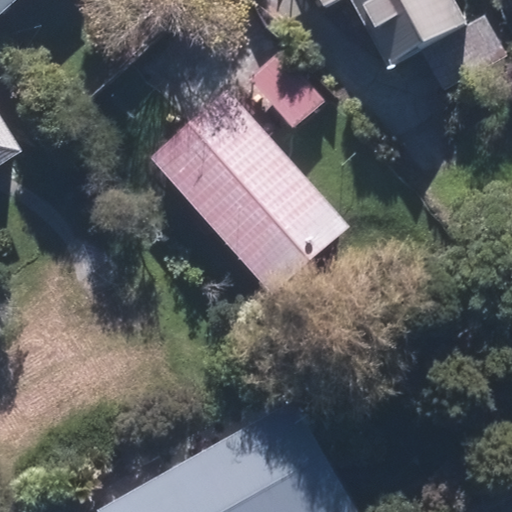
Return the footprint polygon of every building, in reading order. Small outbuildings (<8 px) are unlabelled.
[(0,0),(0,22),(25,0),(43,0),(46,2),(47,0),(0,0)] [(443,0),(296,0),(310,25),(334,12),(373,84),(463,36),(443,0)] [(279,57),(241,89),(285,140),(323,108),(279,57)] [(221,95),(134,168),(255,310),(341,238),(221,95)] [(0,175),(12,168),(0,147),(0,175)] [(342,511),(285,409),(97,511),(342,511)]
